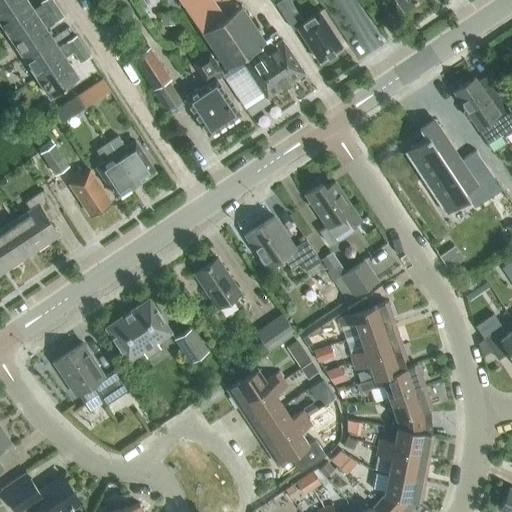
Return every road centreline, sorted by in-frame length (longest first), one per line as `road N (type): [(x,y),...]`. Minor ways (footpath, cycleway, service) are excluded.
road 1 (residential): [(474,414),(442,297),(331,128)]
road 2 (residential): [(65,0),(204,207)]
road 3 (tertiary): [(0,346),(204,207)]
road 4 (tertiary): [(331,128),(511,3)]
road 5 (tertiary): [(204,207),(331,128)]
road 6 (residential): [(104,468),(41,419),(0,363)]
